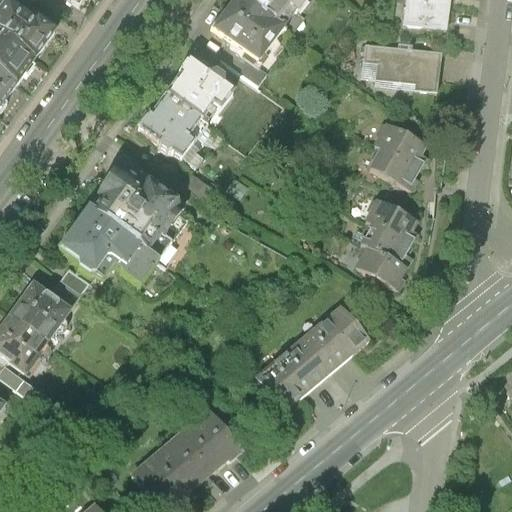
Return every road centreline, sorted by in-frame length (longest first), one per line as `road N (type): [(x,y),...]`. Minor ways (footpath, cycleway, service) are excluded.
road 1 (residential): [(504,0),(473,253),(475,298),(490,322)]
road 2 (primary): [(144,0),(0,203)]
road 3 (secondary): [(263,511),(410,388)]
road 4 (residential): [(429,511),(434,418),(410,388)]
